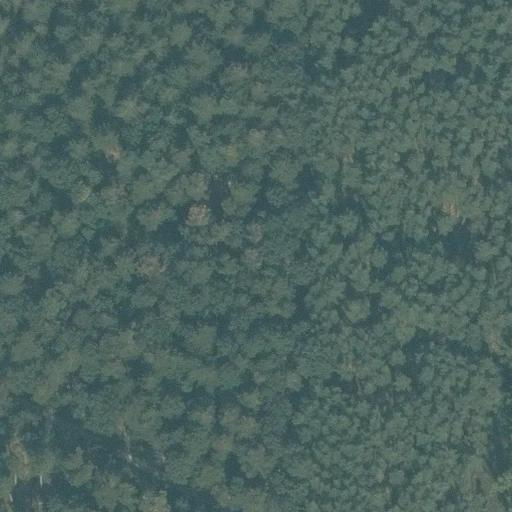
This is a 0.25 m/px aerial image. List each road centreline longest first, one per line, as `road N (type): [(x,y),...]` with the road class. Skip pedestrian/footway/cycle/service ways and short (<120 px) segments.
road 1 (track): [(278,511),(308,0)]
road 2 (track): [(0,390),(221,511)]
